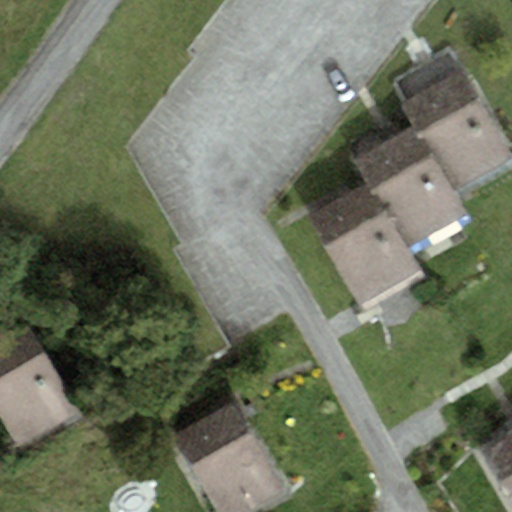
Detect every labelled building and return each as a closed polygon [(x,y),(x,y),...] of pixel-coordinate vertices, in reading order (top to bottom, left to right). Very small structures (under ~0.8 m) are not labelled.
[(157,0),(63,135),(185,363),(227,341),(174,249),(181,245),(127,144),(195,58),(187,50),(225,0),(157,0)] [(511,152),(460,61),(398,100),(412,120),(454,191),(511,156),(511,152)] [(412,120),(353,154),(367,175),(407,241),(467,211),(454,191),(412,120)] [(367,175),(304,211),(358,302),(422,264),(407,241),(367,175)] [(27,315),(0,332),(0,408),(21,443),(79,409),(27,315)] [(234,395),(174,430),(220,511),(242,511),(288,487),(234,395)] [(511,427),(482,446),(511,497),(511,427)]
